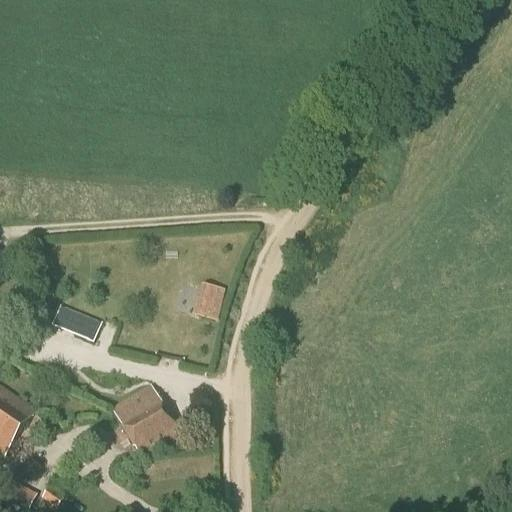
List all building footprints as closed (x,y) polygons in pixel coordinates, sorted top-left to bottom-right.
[(197,316),(221,322),(229,290),(205,284),(197,316)] [(101,328),(81,320),(74,339),(93,347),(101,328)] [(0,389),(0,453),(7,459),(37,414),(0,389)] [(179,436),(162,408),(151,390),(112,414),(139,460),(179,436)] [(0,476),(0,502),(16,511),(28,511),(38,498),(0,476)] [(48,491),(41,501),(56,511),(63,501),(48,491)]
